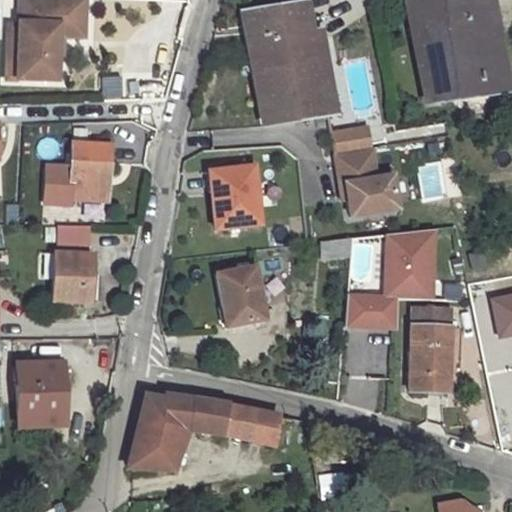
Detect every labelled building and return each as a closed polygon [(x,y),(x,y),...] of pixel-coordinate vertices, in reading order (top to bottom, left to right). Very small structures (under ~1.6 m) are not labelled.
[(18,0),(17,26),(15,80),(53,81),(54,54),(60,54),(60,37),(81,38),(83,0),(18,0)] [(433,0),(406,5),(427,104),(506,89),(489,0),(433,0)] [(244,17),(265,128),(315,119),(327,118),(306,6),(244,17)] [(7,25),(5,79),(15,80),(17,26),(7,25)] [(334,157),(369,152),(365,130),(330,136),(334,157)] [(105,147),(68,146),(67,170),(66,201),(67,201),(104,202),(105,147)] [(392,178),(376,180),(371,152),(369,152),(334,157),(338,187),(344,186),(347,202),(349,219),(398,212),(392,178)] [(66,201),(67,170),(42,170),(41,207),(67,207),(67,201),(66,201)] [(259,228),(252,170),(211,175),(212,192),(210,192),(215,233),(259,228)] [(344,186),(338,187),(341,203),(347,202),(344,186)] [(58,226),(58,243),(85,243),(85,226),(58,226)] [(380,300),(351,300),(349,329),(377,329),(377,320),(395,320),(396,301),(432,302),(434,228),(382,234),(380,300)] [(348,257),(349,238),(326,240),(328,258),(348,257)] [(87,253),(48,253),(50,301),(87,302),(87,253)] [(253,271),(215,278),(225,329),(262,322),(253,271)] [(349,329),(351,300),(345,300),(343,329),(349,329)] [(411,330),(450,330),(450,310),(411,310),(411,330)] [(377,320),(377,329),(395,330),(395,320),(377,320)] [(450,330),(411,330),(411,395),(450,395),(450,330)] [(63,365),(14,366),(18,428),(66,427),(63,365)] [(511,399),(511,369),(499,372),(505,401),(511,399)] [(191,431),(221,436),(226,407),(168,394),(166,398),(145,396),(132,457),(136,459),(138,456),(181,462),(191,431)] [(277,417),(226,407),(221,436),(270,445),(277,417)] [(341,472),(316,478),(322,502),(347,496),(341,472)] [(467,511),(467,503),(441,506),(442,511),(467,511)] [(478,511),(467,503),(467,511),(478,511)]
